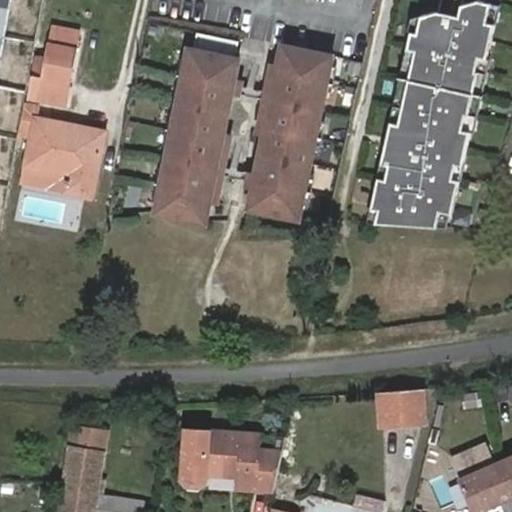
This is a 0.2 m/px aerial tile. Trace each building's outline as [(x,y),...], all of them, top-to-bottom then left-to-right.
[(0,0),(0,67),(12,0),(0,0)] [(467,166),(476,132),(468,131),(472,116),(475,116),(485,72),(483,72),(486,59),(494,61),(502,25),(489,22),(494,3),(486,2),(470,6),(463,4),(463,0),(448,0),(446,13),(429,18),(425,34),(419,33),(414,51),(422,53),(404,124),(396,122),(391,143),(386,164),(394,166),(390,180),(383,178),(375,209),(382,210),(379,222),(441,226),(444,212),(456,215),(464,181),(457,179),(461,165),(467,166)] [(502,25),(508,6),(494,3),(489,22),(502,25)] [(240,43),(200,35),(197,50),(192,49),(190,59),(185,58),(178,95),(183,96),(179,113),(174,112),(171,131),(175,132),(230,144),(232,134),(227,133),(235,96),(239,97),(243,80),(238,79),(242,59),(237,58),(240,43)] [(335,55),(285,46),(282,65),(276,64),(264,130),(299,137),(311,140),(323,142),(328,120),(323,119),(326,102),(331,103),(338,66),(333,65),(335,55)] [(404,124),(422,53),(414,51),(396,122),(404,124)] [(74,59),(49,55),(43,88),(33,87),(29,107),(64,113),(74,59)] [(476,132),(494,61),(486,59),(483,72),(485,72),(475,116),(472,116),(468,131),(476,132)] [(71,139),(74,124),(38,118),(28,164),(70,173),(67,194),(96,199),(109,130),(90,127),(85,141),(71,139)] [(90,127),(74,124),(71,139),(85,141),(90,127)] [(320,157),(323,142),(311,140),(299,137),(264,130),(263,135),(267,136),(260,173),(255,172),(252,189),(257,190),(253,210),(303,219),(305,209),(310,211),(317,174),(312,173),(315,155),(320,157)] [(218,205),(230,144),(175,132),(171,131),(167,149),(172,150),(169,167),(163,166),(156,202),(161,204),(159,214),(209,223),(213,204),(218,205)] [(390,180),(394,166),(386,164),(383,178),(390,180)] [(464,181),(467,166),(461,165),(457,179),(464,181)] [(378,400),(381,430),(429,425),(426,395),(378,400)] [(273,496),(280,464),(257,462),(258,455),(242,454),(243,439),(186,434),(182,484),(186,489),(199,490),(205,485),(205,479),(239,481),(238,494),(273,496)] [(258,455),(259,440),(243,439),(242,454),(258,455)] [(452,456),(460,476),(496,461),(487,441),(452,456)] [(94,511),(103,452),(69,446),(59,511),(94,511)] [(511,453),(496,461),(511,495),(511,453)] [(282,457),(258,455),(257,462),(280,464),(282,457)] [(511,511),(511,495),(496,461),(460,476),(473,510),(497,499),(503,511),(511,511)] [(293,511),(296,497),(278,493),(273,511),(293,511)]
